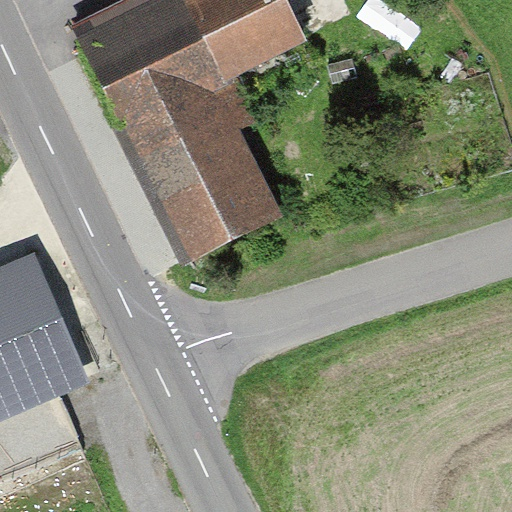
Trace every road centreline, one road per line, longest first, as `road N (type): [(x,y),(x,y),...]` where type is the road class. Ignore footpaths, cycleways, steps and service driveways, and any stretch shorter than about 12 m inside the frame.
road 1 (unclassified): [(158,364),(511,248)]
road 2 (tertiary): [(158,364),(0,37)]
road 3 (tertiary): [(227,511),(158,364)]
